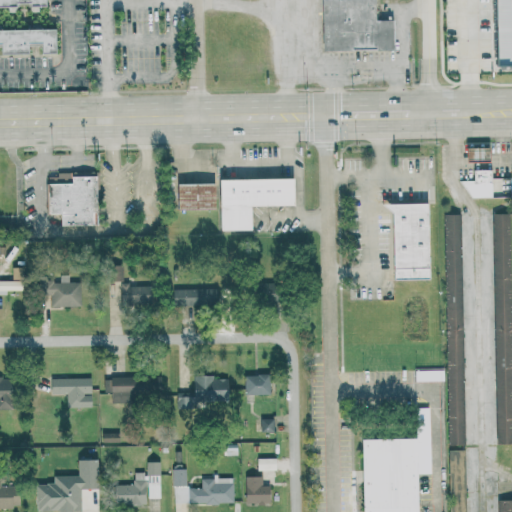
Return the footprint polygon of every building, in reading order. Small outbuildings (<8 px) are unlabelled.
[(372,0),(318,0),(319,50),(391,49),(390,19),(373,20),(372,0)] [(511,0),(491,0),(493,64),(511,64),(511,0)] [(0,29),(0,53),(24,53),(24,45),(37,45),(37,53),(52,53),(52,29),(0,29)] [(486,147),(464,147),(463,160),(486,161),(486,147)] [(490,197),(489,169),(471,169),(471,180),(464,180),(464,198),(490,197)] [(92,174),(54,175),(54,176),(44,177),(45,214),(58,213),(58,225),(92,225),(92,174)] [(490,178),(491,197),(510,196),(509,177),(490,178)] [(216,179),(217,230),(248,230),(247,206),(290,205),(289,178),(216,179)] [(212,183),(173,184),(174,209),(212,208),(212,183)] [(390,279),(427,278),(425,203),(388,204),(390,279)] [(494,443),(511,442),(507,213),(490,214),(494,443)] [(442,214),(446,444),(462,443),(458,214),(442,214)] [(121,281),(121,265),(107,264),(106,280),(121,281)] [(0,279),(0,291),(19,291),(18,280),(0,279)] [(79,305),(78,280),(39,282),(39,295),(49,294),(49,306),(79,305)] [(254,282),(253,304),(273,305),(274,283),(254,282)] [(147,285),(127,285),(127,283),(111,284),(112,305),(147,303),(147,285)] [(170,289),(171,309),(213,308),(213,288),(170,289)] [(242,374),(243,394),(268,394),(267,374),(242,374)] [(0,408),(11,408),(10,377),(0,376),(0,408)] [(159,376),(102,377),(102,392),(108,392),(109,403),(159,402),(159,376)] [(225,400),(226,376),(191,376),(191,400),(225,400)] [(88,377),(49,378),(49,394),(64,393),(65,407),(89,406),(88,377)] [(258,418),(258,431),(272,430),(272,417),(258,418)] [(117,442),(117,432),(100,432),(100,441),(117,442)] [(415,511),(414,437),(358,438),(359,511),(415,511)] [(448,511),(462,511),(462,448),(448,448),(448,511)] [(274,469),(274,457),(256,457),(256,470),(274,469)] [(96,487),(96,458),(75,458),(75,474),(51,475),(51,482),(33,483),(33,510),(55,509),(54,511),(65,511),(79,511),(78,488),(96,487)] [(144,497),(158,497),(159,461),(145,460),(144,497)] [(171,503),(232,503),(232,477),(213,477),(199,477),(199,487),(185,487),(185,468),(171,468),(171,503)] [(132,483),(112,484),(113,504),(143,503),(143,471),(132,471),(132,483)] [(268,484),(260,484),(260,476),(243,475),(243,503),(267,503),(268,484)] [(17,485),(0,484),(0,506),(17,507),(17,485)] [(495,511),(511,511),(511,498),(496,498),(495,511)]
